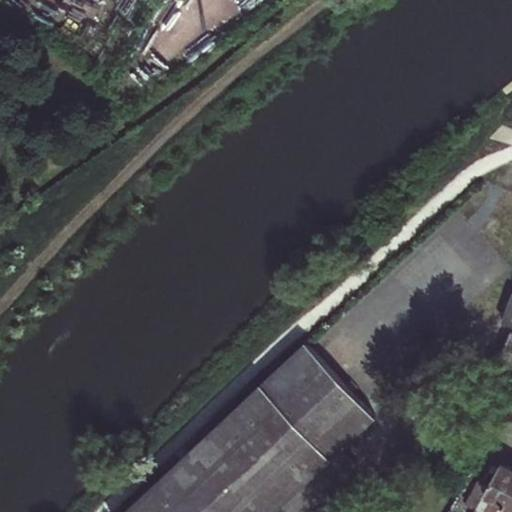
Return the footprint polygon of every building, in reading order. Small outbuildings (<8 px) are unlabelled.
[(511,332),(510,332),(500,364),(511,368),(511,332)] [(374,420),(304,347),(132,511),(313,511),(358,469),(341,453),(374,420)] [(484,511),(498,511),(511,486),(511,471),(500,465),(483,495),(492,500),(484,511)] [(511,511),(511,486),(498,511),(511,511)] [(475,511),(484,511),(492,500),(483,495),(474,511),(475,511)]
